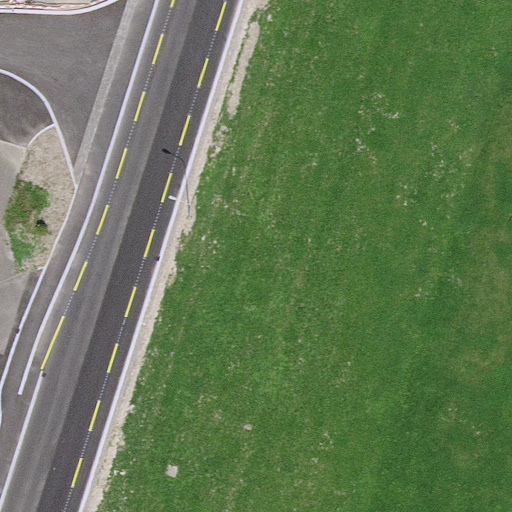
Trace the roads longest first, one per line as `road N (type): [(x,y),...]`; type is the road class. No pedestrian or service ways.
road 1 (secondary): [(33,511),(171,88)]
road 2 (unclassified): [(171,88),(48,47),(0,43)]
